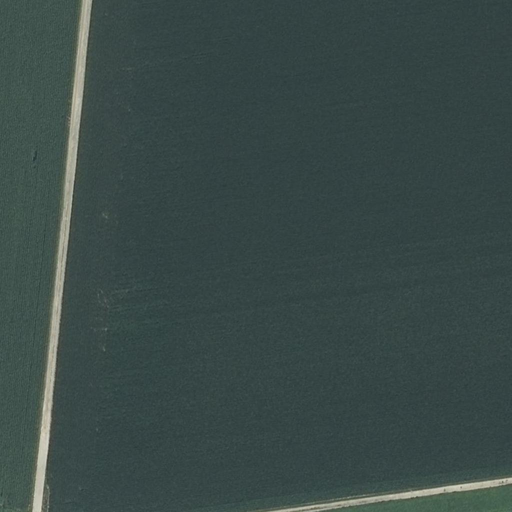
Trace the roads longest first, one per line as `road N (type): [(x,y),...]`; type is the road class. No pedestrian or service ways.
road 1 (track): [(36,511),(85,0)]
road 2 (track): [(309,511),(511,485)]
